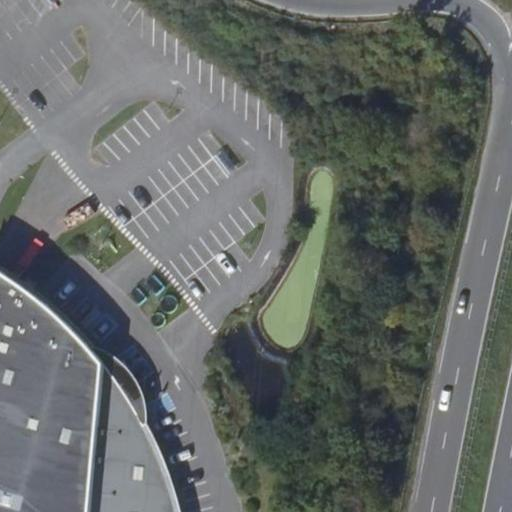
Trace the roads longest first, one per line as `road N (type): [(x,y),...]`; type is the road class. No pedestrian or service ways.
road 1 (primary): [(511,123),(429,511)]
road 2 (trunk): [(436,0),(489,24),(511,94)]
